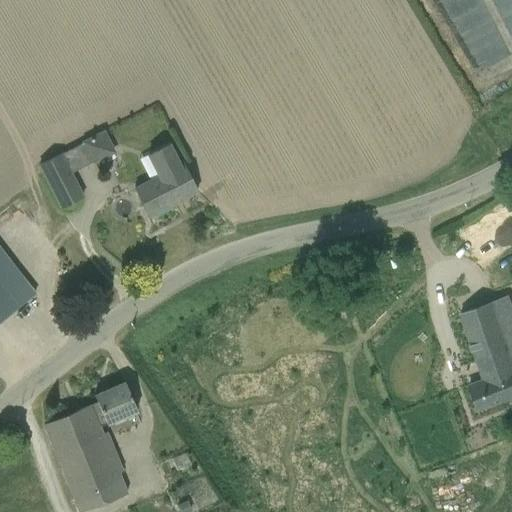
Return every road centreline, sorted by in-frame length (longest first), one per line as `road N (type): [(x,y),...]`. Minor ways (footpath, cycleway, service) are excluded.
road 1 (unclassified): [(0,407),(145,301),(225,260),(289,237),(436,218),(511,173)]
road 2 (track): [(66,511),(13,397)]
